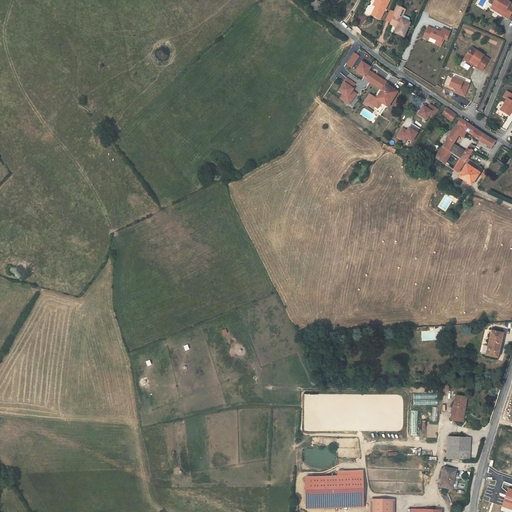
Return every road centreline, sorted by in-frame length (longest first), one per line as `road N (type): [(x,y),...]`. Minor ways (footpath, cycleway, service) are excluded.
road 1 (residential): [(511,147),(398,74),(306,0)]
road 2 (residential): [(511,371),(471,511)]
